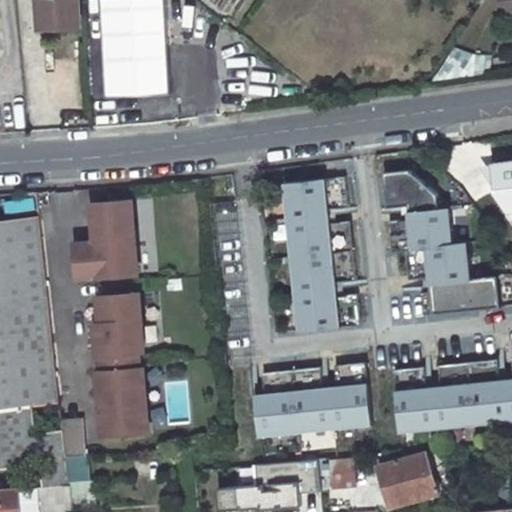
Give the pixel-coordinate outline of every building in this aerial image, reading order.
[(40,0),(42,27),(81,25),(79,0),(40,0)] [(151,25),(166,7),(157,0),(128,0),(124,5),(151,25)] [(511,0),(504,0),(502,3),(511,10),(511,0)] [(138,47),(128,50),(127,41),(111,43),(112,53),(113,57),(138,53),(138,47)] [(161,62),(159,49),(138,53),(113,57),(112,53),(103,54),(104,70),(116,69),(117,77),(110,78),(111,88),(118,87),(119,92),(131,90),(132,103),(154,100),(154,96),(162,93),(160,87),(175,84),(173,74),(167,76),(163,62),(161,62)] [(112,127),(124,127),(122,102),(110,102),(112,127)] [(408,170),(383,172),(387,206),(406,204),(408,219),(390,221),(393,252),(407,250),(409,279),(429,277),(433,313),(500,306),(497,278),(471,279),(467,241),(453,242),(449,206),(439,207),(438,193),(408,170)] [(326,179),(283,182),(296,333),(340,329),(326,179)] [(79,277),(138,272),(133,199),(112,201),(112,206),(106,207),(105,202),(93,203),(94,216),(96,219),(99,220),(100,231),(95,232),(96,241),(76,242),(79,277)] [(60,402),(40,216),(0,220),(0,468),(42,463),(43,471),(44,483),(69,480),(66,457),(63,429),(37,433),(33,405),(60,402)] [(140,292),(99,296),(101,330),(96,330),(98,353),(100,353),(102,370),(140,367),(139,350),(144,350),(140,292)] [(102,370),(98,371),(100,396),(104,396),(105,403),(101,403),(103,433),(149,429),(146,399),(144,399),(143,392),(146,392),(144,367),(140,367),(102,370)] [(511,379),(394,391),(397,433),(511,422),(511,379)] [(369,384),(254,395),(258,435),(372,425),(369,384)] [(87,455),(83,418),(62,420),(63,429),(66,457),(87,455)] [(440,492),(427,451),(379,464),(391,505),(440,492)] [(90,480),(89,455),(87,455),(66,457),(69,480),(69,481),(84,480),(90,480)] [(304,489),(321,488),(319,459),(257,463),(258,483),(219,485),(220,511),(284,511),(306,511),(304,489)] [(355,485),(354,459),(333,461),(334,487),(355,485)] [(44,483),(43,471),(20,474),(21,485),(44,483)] [(90,480),(84,480),(87,509),(96,509),(95,486),(100,485),(99,479),(90,480)] [(44,511),(87,509),(84,480),(0,488),(0,511),(44,511)] [(321,511),(320,490),(306,491),(307,511),(321,511)]
